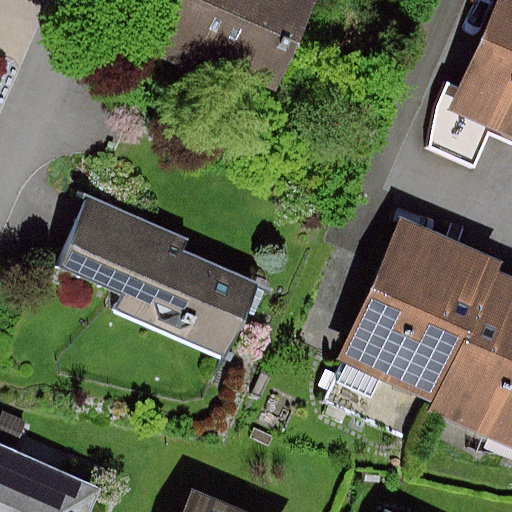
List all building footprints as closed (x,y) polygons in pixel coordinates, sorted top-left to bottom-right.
[(319,0),(183,0),(172,28),(286,77),(319,0)] [(511,0),(463,111),(511,132),(511,0)] [(278,269),(104,199),(73,277),(247,347),(278,269)] [(511,261),(511,256),(414,214),(349,361),(449,405),(509,267),(511,261)] [(511,268),(509,267),(449,405),(444,414),(511,444),(511,268)] [(97,511),(109,483),(0,439),(0,511),(97,511)] [(186,511),(267,511),(199,482),(186,511)]
